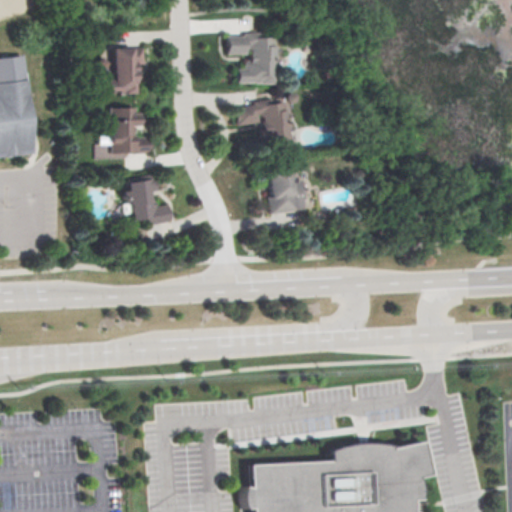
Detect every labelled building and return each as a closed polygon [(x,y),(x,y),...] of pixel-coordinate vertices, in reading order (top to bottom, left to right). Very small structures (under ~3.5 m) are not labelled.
[(222,35),(271,35),(271,81),(231,81),(231,69),(242,69),(242,53),(222,52),(222,35)] [(110,45),(140,45),(140,63),(134,63),(133,93),(110,92),(110,45)] [(0,59),(17,57),(29,154),(0,157),(0,59)] [(227,107),(284,99),(290,142),(266,146),(262,117),(229,122),(227,107)] [(106,106),(136,105),(137,138),(148,138),(148,153),(107,153),(107,145),(96,145),(95,133),(106,132),(106,106)] [(267,170),(290,166),(293,179),(299,178),(305,206),(269,213),(266,197),(272,196),(267,170)] [(127,182),(151,177),(157,205),(169,202),(172,219),(147,224),(146,216),(134,218),(127,182)] [(384,448),(414,441),(422,476),(413,478),(414,499),(406,500),(406,511),(246,511),(246,507),(239,508),(237,502),(236,496),(237,487),(245,489),(244,465),(324,461),(325,452),(332,449),(343,445),(355,444),(364,444),(374,446),(384,448)]
